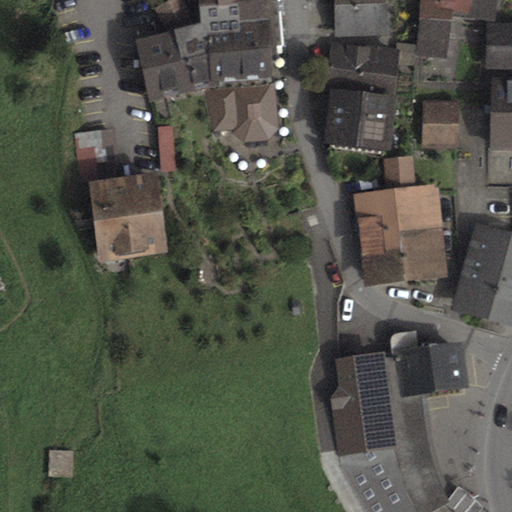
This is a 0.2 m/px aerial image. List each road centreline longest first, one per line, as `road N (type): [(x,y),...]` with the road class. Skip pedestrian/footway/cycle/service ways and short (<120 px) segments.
road 1 (residential): [(511,360),(358,287),(309,136),(297,0)]
road 2 (residential): [(94,0),(109,39),(129,159)]
